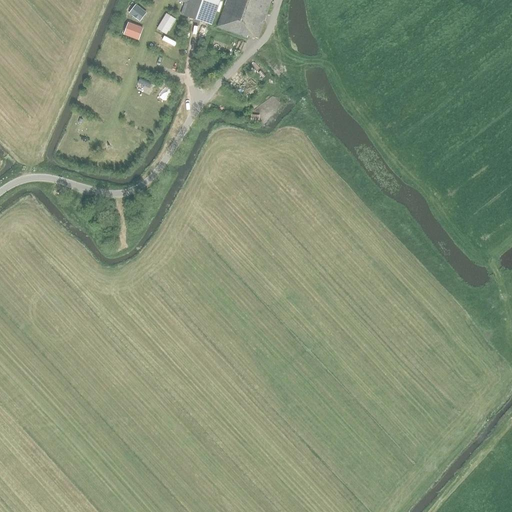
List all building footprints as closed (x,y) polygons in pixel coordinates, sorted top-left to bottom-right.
[(211,25),(219,0),(185,0),(185,2),(181,15),(211,25)] [(226,0),(217,27),(247,38),(248,36),(258,39),(271,0),(226,0)] [(140,22),(146,14),(138,8),(132,16),(140,22)] [(175,20),(166,14),(159,26),(168,32),(175,20)] [(127,36),(138,40),(142,29),(132,25),(127,36)]
